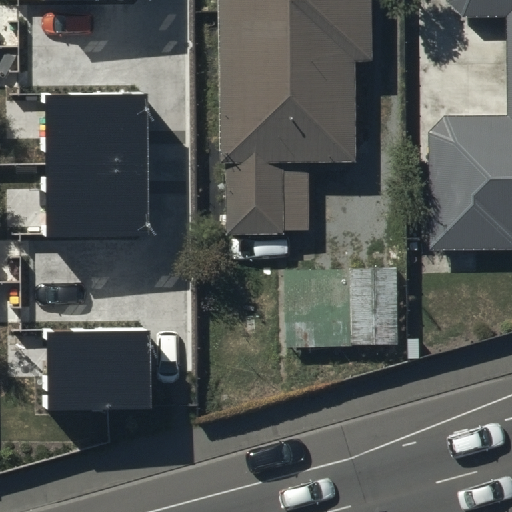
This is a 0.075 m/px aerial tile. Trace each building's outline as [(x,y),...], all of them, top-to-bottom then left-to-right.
[(368,0),(213,0),(214,232),(309,231),(308,169),(369,169),(368,0)] [(511,0),(446,0),(446,1),(466,18),(507,17),(507,115),(445,115),(428,133),(429,252),(511,251),(511,0)] [(146,236),(145,94),(45,95),(45,237),(146,236)] [(354,276),(285,277),(287,356),(397,354),(396,269),(354,270),(354,276)] [(151,329),(46,329),(46,407),(151,407),(151,329)]
